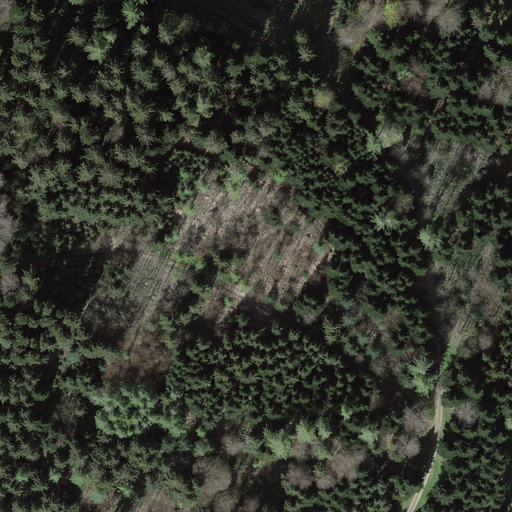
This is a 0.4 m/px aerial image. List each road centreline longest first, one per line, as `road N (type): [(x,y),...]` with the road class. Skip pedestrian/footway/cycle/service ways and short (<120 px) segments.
road 1 (track): [(193,0),(331,80),(361,110),(416,198),(427,237),(437,406),(408,511)]
road 2 (track): [(435,433),(394,380),(197,271),(107,251),(0,270)]
road 3 (track): [(431,293),(511,430)]
